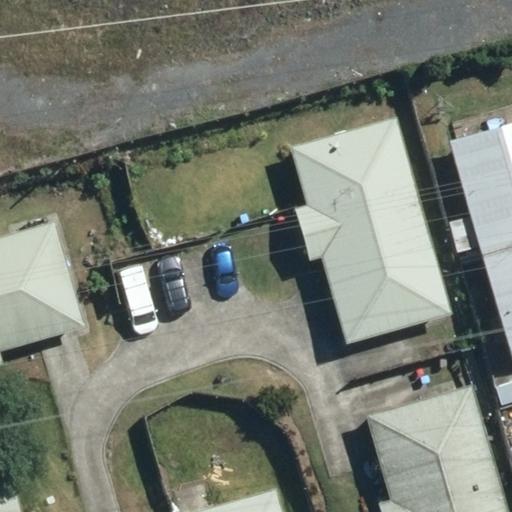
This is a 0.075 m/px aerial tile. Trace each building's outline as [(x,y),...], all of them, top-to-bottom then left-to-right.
[(293,138),(311,199),(297,203),(313,258),(327,254),(352,341),(457,310),(397,108),(293,138)] [(511,117),(455,133),(511,334),(511,117)] [(0,361),(10,359),(6,344),(92,321),(65,217),(0,234),(0,361)] [(370,406),(396,493),(382,497),(386,511),(511,511),(511,499),(476,375),(370,406)] [(43,511),(41,504),(25,508),(7,445),(0,446),(0,511),(43,511)] [(287,511),(280,485),(182,511),(287,511)]
